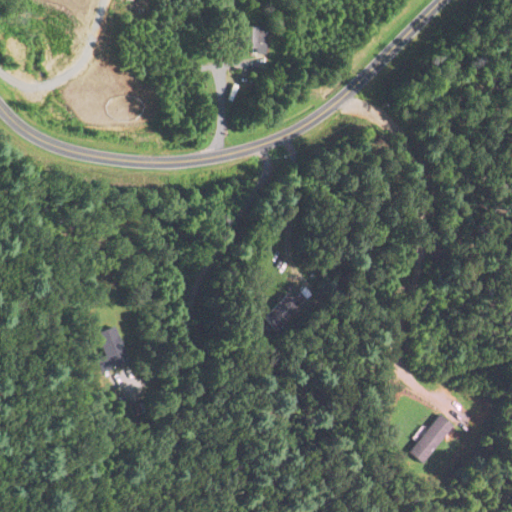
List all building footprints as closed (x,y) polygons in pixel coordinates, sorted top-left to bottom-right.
[(140,4),(138,0),(120,0),(123,9),(140,4)] [(264,51),(264,27),(236,27),(236,51),(264,51)] [(261,319),(276,333),(301,308),(286,293),(261,319)] [(93,335),(109,370),(127,362),(111,328),(93,335)] [(423,466),(453,427),(437,415),(407,454),(423,466)]
